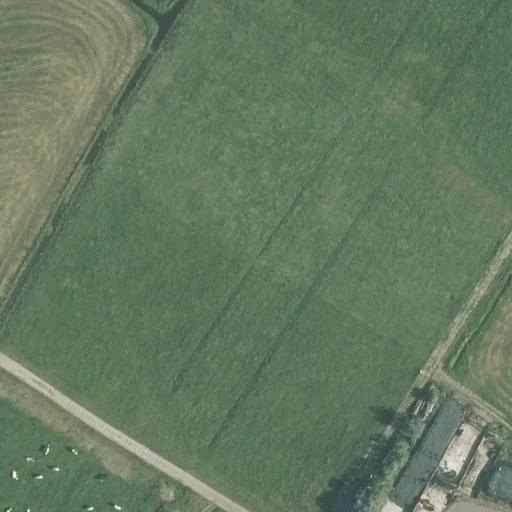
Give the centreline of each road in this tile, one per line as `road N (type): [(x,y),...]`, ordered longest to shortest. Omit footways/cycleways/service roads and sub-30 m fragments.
road 1 (track): [(511,250),(346,511)]
road 2 (track): [(0,356),(242,511)]
